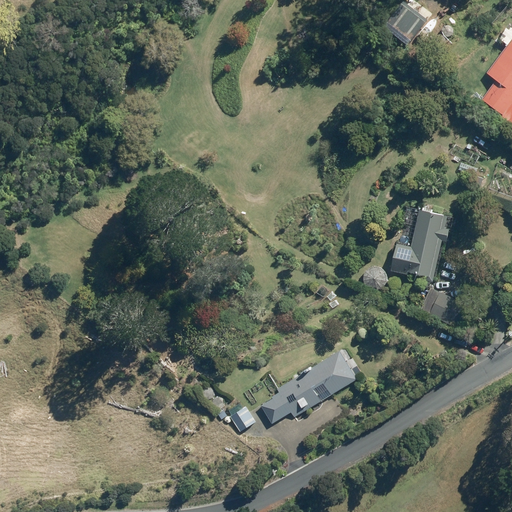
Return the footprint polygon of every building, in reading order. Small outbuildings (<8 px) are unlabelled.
[(480,93),(474,101),(483,108),(488,100),(508,115),(511,110),(511,27),(504,38),(511,44),(511,47),(493,73),(502,80),(488,98),(480,93)] [(464,163),(462,170),(478,176),(481,169),(464,163)] [(476,184),(484,187),(487,179),(479,176),(476,184)] [(429,280),(428,286),(433,287),(434,281),(439,282),(448,241),(454,242),(457,229),(452,229),(455,217),(426,210),(422,226),(417,225),(414,241),(418,242),(417,248),(404,244),(398,271),(414,275),(414,272),(429,275),(428,280),(429,280)] [(375,290),(377,290),(379,289),(381,289),(382,287),(384,286),(385,284),(386,283),(387,281),(387,279),(387,277),(386,275),(386,273),(384,271),(383,270),(382,268),(380,267),(378,267),(376,267),(374,267),(372,267),(370,268),(368,269),(367,270),(365,272),(364,274),(364,276),(364,278),(364,280),(364,282),(365,284),(366,285),(367,287),(369,288),(371,289),(373,290),(375,290)] [(424,310),(464,329),(474,307),(435,288),(424,310)] [(278,400),(267,406),(277,424),(295,413),(298,418),(362,380),(346,351),(281,389),(284,393),(276,397),(278,400)] [(245,407),(229,417),(239,432),(255,423),(245,407)]
